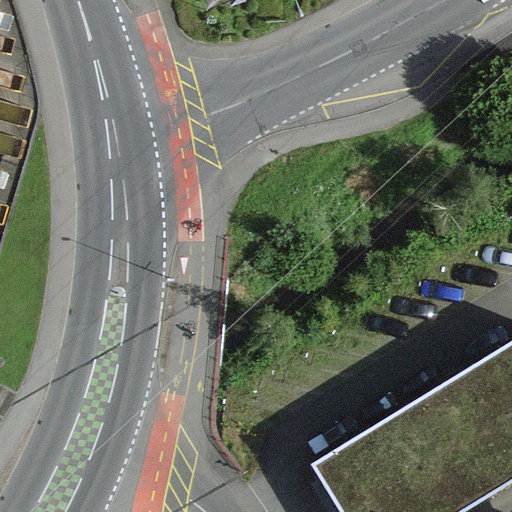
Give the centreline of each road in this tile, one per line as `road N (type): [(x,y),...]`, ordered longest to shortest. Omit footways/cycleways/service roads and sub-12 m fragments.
road 1 (tertiary): [(114,133),(269,93),(442,0)]
road 2 (tertiary): [(114,133),(121,269),(112,345),(85,437)]
road 3 (residential): [(205,511),(159,467),(85,437)]
road 4 (tertiary): [(78,0),(114,133)]
